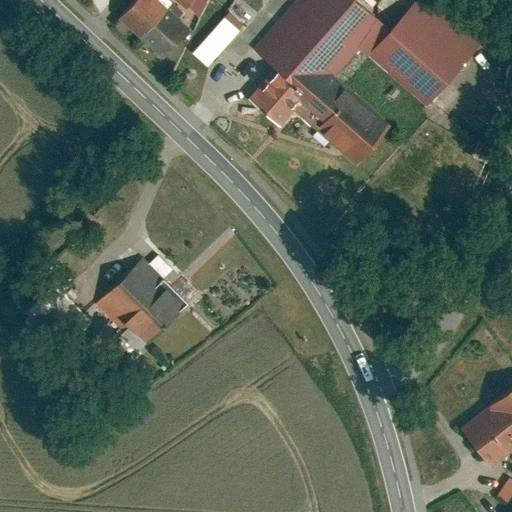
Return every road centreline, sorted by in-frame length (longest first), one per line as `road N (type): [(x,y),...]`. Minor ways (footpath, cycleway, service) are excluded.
road 1 (secondary): [(402,511),(365,382),(288,248),(237,188),(39,0)]
road 2 (track): [(383,378),(429,351),(449,323),(511,193)]
